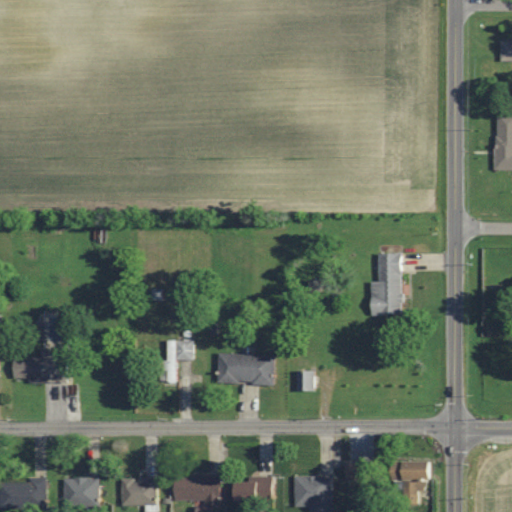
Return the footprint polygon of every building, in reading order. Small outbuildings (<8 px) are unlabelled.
[(503,61),(511,61),(511,40),(503,40),(503,61)] [(511,112),(499,113),(499,169),(511,169),(511,112)] [(375,315),(405,315),(405,252),(381,252),(381,281),(375,281),(375,315)] [(162,381),(179,381),(179,360),(196,360),(197,340),(170,340),(170,360),(162,360),(162,381)] [(69,348),(43,348),(44,357),(16,357),(16,378),(44,378),(44,382),(69,382),(69,348)] [(356,375),(376,375),(376,351),(356,351),(356,375)] [(276,354),(221,354),(220,383),(276,384),(276,354)] [(316,371),(299,371),(299,391),(316,391),(316,371)] [(394,481),(434,481),(434,461),(394,461),(394,481)] [(349,480),(375,480),(375,462),(349,462),(349,480)] [(224,502),(224,475),(178,475),(178,502),(224,502)] [(334,476),(297,476),(297,510),(334,510),(334,476)] [(101,477),(66,477),(66,505),(101,505),(101,477)] [(159,477),(123,477),(123,504),(159,504),(159,477)] [(238,478),(238,501),(274,501),(274,478),(238,478)] [(49,480),(2,480),(2,508),(49,508),(49,480)]
